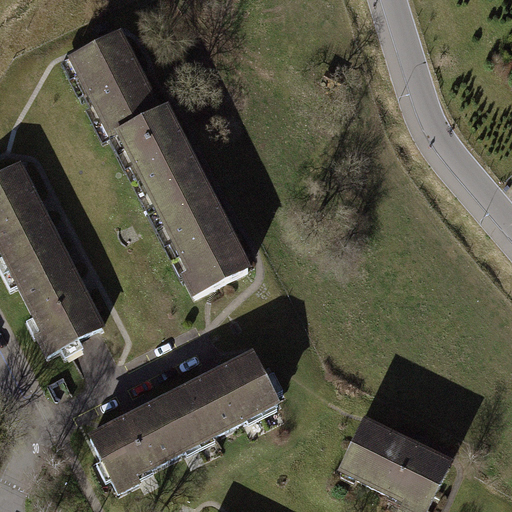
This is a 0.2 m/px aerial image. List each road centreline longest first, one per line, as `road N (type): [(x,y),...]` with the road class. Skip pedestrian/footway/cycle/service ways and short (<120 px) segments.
road 1 (residential): [(388,0),(428,121),(511,228)]
road 2 (residential): [(0,367),(32,430),(0,509)]
